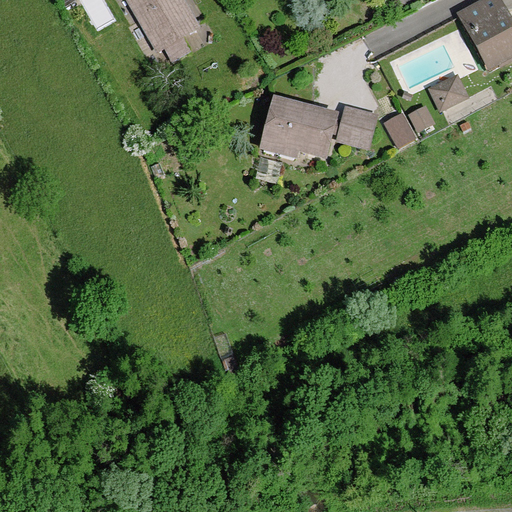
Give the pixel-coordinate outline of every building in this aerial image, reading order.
[(180,0),(130,0),(160,52),(198,30),(180,0)] [(511,32),(502,13),(471,27),(494,77),(511,68),(511,32)] [(457,79),(431,91),(441,112),(467,99),(457,79)] [(337,119),(280,104),(270,144),(327,158),(337,119)] [(414,109),(418,129),(436,125),(432,106),(414,109)] [(388,119),(397,145),(419,137),(410,111),(388,119)] [(376,120),(347,112),(339,143),(368,150),(376,120)]
